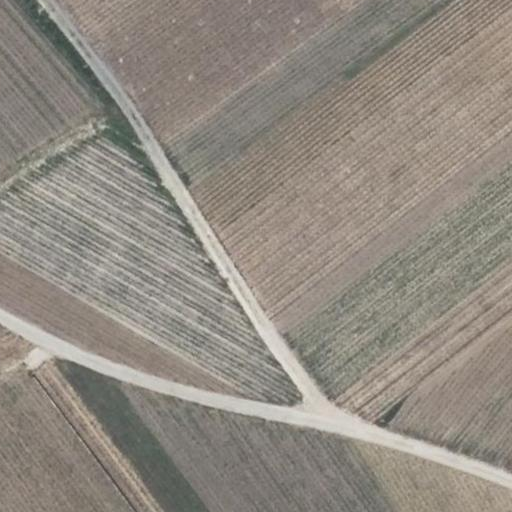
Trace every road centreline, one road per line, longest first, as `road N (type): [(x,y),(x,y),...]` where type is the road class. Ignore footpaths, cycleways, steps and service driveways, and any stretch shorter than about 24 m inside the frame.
road 1 (unclassified): [(511,477),(388,430),(202,395),(45,340),(0,315)]
road 2 (track): [(51,0),(142,119),(337,420)]
